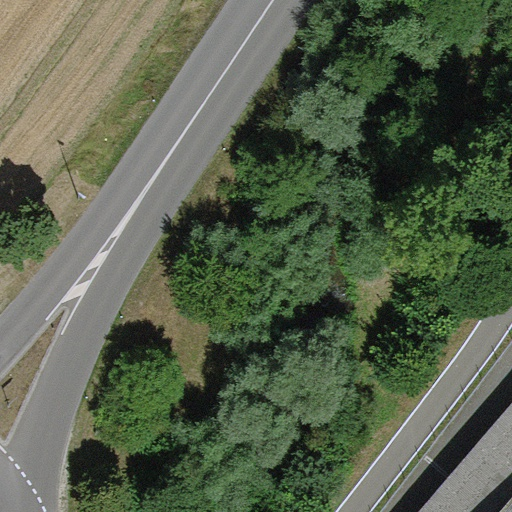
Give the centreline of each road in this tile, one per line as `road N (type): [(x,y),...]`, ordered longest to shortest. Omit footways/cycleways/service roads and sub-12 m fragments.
road 1 (unclassified): [(271,0),(99,247)]
road 2 (unclassified): [(9,501),(99,247)]
road 3 (unclassified): [(99,247),(0,343)]
